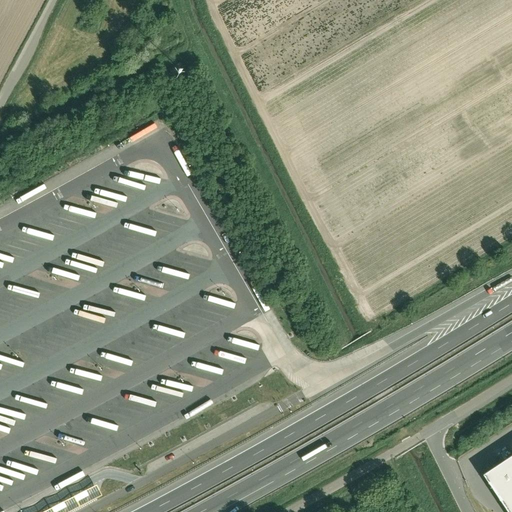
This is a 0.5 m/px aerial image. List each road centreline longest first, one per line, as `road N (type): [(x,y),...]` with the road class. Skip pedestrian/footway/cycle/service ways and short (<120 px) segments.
road 1 (motorway): [(511,302),(146,511)]
road 2 (motorway): [(227,498),(511,333)]
road 3 (motorway): [(511,282),(349,370)]
road 4 (unclassified): [(0,108),(57,0)]
